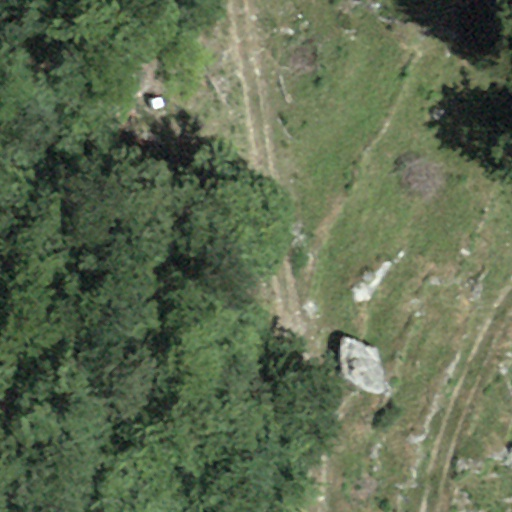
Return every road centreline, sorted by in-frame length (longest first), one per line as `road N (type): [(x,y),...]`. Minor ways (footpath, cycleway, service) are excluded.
road 1 (track): [(242,0),(308,376),(322,511)]
road 2 (track): [(428,511),(445,441),(511,298)]
